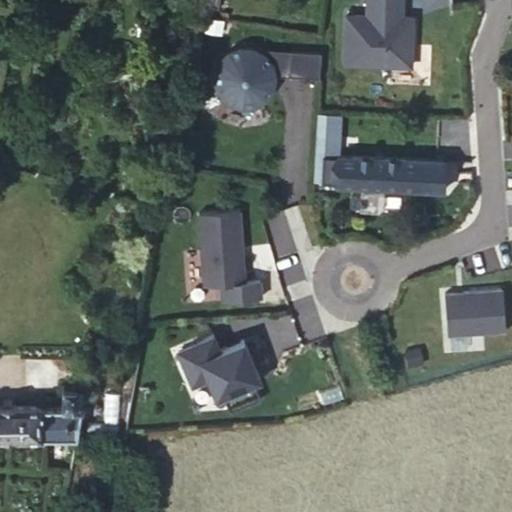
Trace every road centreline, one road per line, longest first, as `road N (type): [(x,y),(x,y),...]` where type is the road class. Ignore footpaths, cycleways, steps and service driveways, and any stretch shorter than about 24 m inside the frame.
road 1 (residential): [(499,0),(485,52),(495,221),(481,234),(384,268)]
road 2 (residential): [(384,268),(373,252),(355,246),(336,253),(326,270),(334,297),(351,306),(370,303)]
